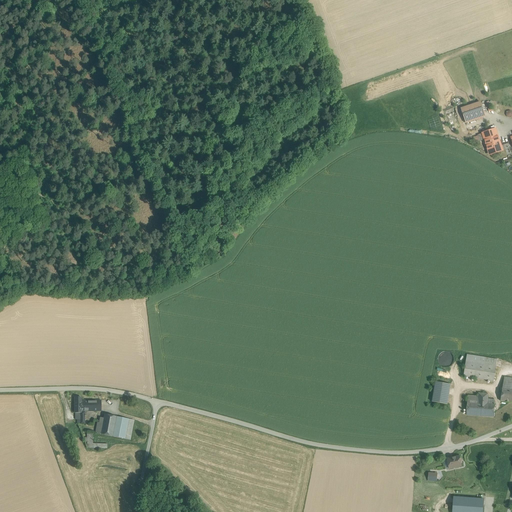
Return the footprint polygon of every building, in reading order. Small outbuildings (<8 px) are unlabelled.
[(480,103),(461,109),(466,123),(485,117),(480,103)] [(483,150),(489,150),(485,140),(497,136),(495,130),(479,136),(483,150)] [(497,136),(485,140),(489,150),(490,154),(502,150),(497,136)] [(453,363),(454,359),(453,356),(452,354),(449,352),(446,352),(443,352),(440,354),(438,357),(438,360),(439,363),(440,365),(443,367),(446,368),(449,367),(452,365),(453,363)] [(497,360),(467,355),(466,362),(496,366),(497,360)] [(496,366),(466,362),(464,376),(494,381),(496,366)] [(511,378),(504,377),(503,388),(511,389),(511,378)] [(451,385),(436,382),(432,402),(447,404),(451,385)] [(511,389),(503,388),(501,401),(511,402),(511,389)] [(495,400),(488,399),(488,394),(478,393),(478,396),(468,395),(467,412),(466,415),(494,417),(494,410),(495,400)] [(81,400),(81,397),(75,397),(75,413),(77,413),(81,413),(81,411),(84,411),(84,400),(81,400)] [(101,400),(84,400),(84,411),(85,411),(101,411),(101,400)] [(104,418),(101,434),(113,436),(116,416),(104,414),(104,418)] [(116,416),(113,436),(125,439),(129,419),(116,416)] [(129,419),(125,439),(130,440),(134,420),(129,419)] [(92,434),(87,434),(88,448),(97,448),(97,444),(93,444),(92,434)] [(459,456),(448,459),(450,468),(461,466),(460,460),(461,460),(460,457),(459,457),(459,456)] [(483,501),(458,500),(457,511),(482,511),(483,505),(483,501)]
